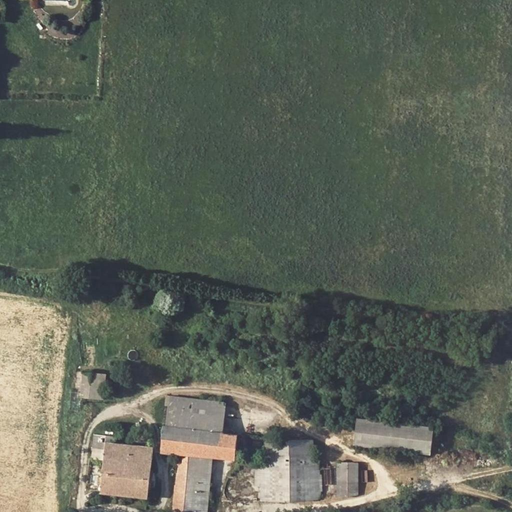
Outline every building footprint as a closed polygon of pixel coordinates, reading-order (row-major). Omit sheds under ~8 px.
[(88,398),(91,373),(82,372),(80,397),(88,398)] [(91,373),(88,398),(103,399),(105,374),(91,373)] [(196,400),(165,397),(164,411),(162,427),(194,430),(196,400)] [(194,430),(223,433),(225,403),(196,400),(194,430)] [(428,453),(432,426),(357,418),(353,445),(428,453)] [(211,455),(234,457),(234,452),(236,434),(223,433),(194,430),(162,427),(160,451),(177,452),(211,455)] [(93,434),(91,458),(100,459),(103,460),(100,492),(147,497),(152,447),(115,443),(116,436),(93,434)] [(264,464),(312,463),(312,439),(264,438),(264,458),(264,464)] [(206,511),(211,455),(177,452),(171,511),(206,511)] [(259,485),(261,489),(260,500),(318,500),(318,463),(312,463),(264,464),(264,458),(254,458),(255,485),(259,485)] [(355,463),(336,463),(337,496),(355,496),(355,463)]
